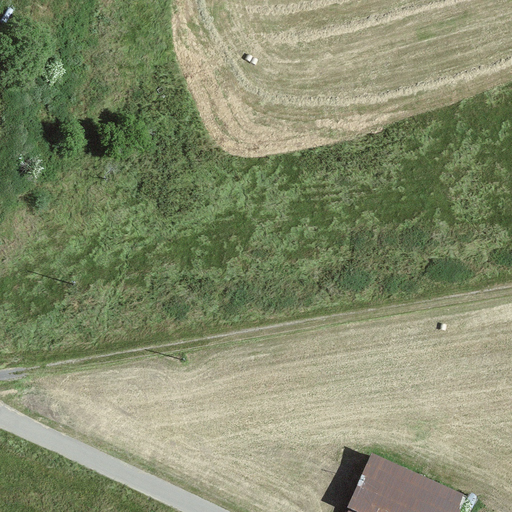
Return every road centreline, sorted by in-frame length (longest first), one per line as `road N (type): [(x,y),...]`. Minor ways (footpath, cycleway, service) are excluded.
road 1 (track): [(511,285),(0,370)]
road 2 (unclassified): [(196,511),(0,423)]
